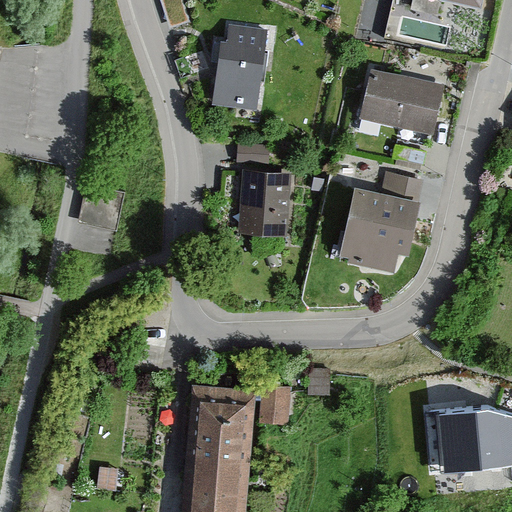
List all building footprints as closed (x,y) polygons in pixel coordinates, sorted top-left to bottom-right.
[(414,0),(412,15),(438,20),(442,0),(414,0)] [(209,105),(254,109),(262,32),(225,28),(223,46),(215,45),(209,105)] [(430,134),(441,87),(366,70),(354,121),(408,134),(409,129),(430,134)] [(234,235),(283,238),(288,175),(239,171),(234,235)] [(402,257),(419,182),(383,174),(379,192),(344,184),(327,262),(387,275),(391,255),(402,257)] [(76,223),(116,232),(125,195),(84,186),(76,223)] [(175,511),(239,511),(250,391),(186,386),(175,511)] [(287,389),(260,388),(258,423),(285,424),(287,389)] [(511,418),(489,414),(438,416),(442,469),(511,462),(511,418)]
